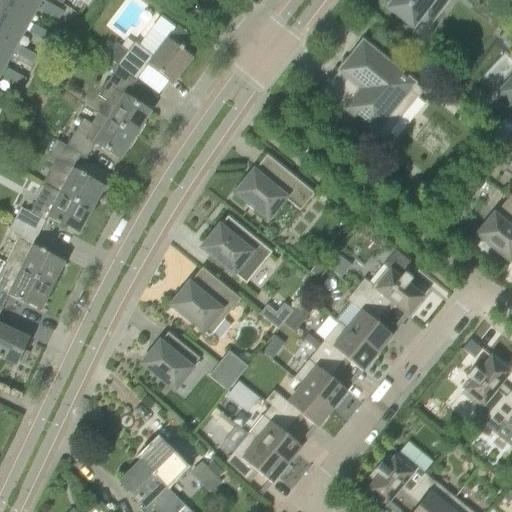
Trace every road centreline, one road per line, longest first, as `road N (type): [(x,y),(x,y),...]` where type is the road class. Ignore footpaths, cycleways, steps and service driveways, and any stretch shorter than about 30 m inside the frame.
road 1 (residential): [(256,46),(116,260),(0,499)]
road 2 (residential): [(18,511),(134,272),(276,61)]
road 3 (residential): [(329,511),(310,496),(480,285)]
